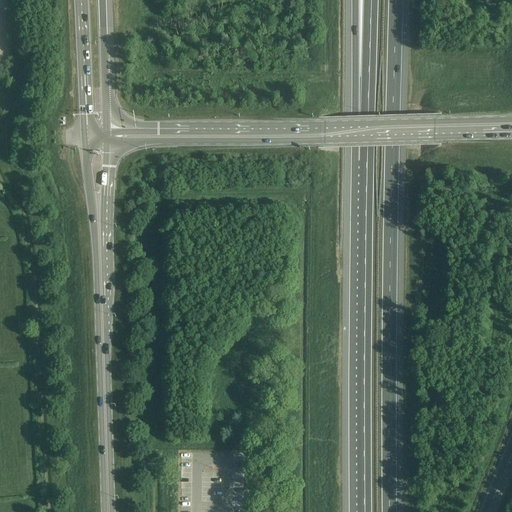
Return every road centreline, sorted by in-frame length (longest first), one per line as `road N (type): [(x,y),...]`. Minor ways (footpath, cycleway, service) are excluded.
road 1 (motorway): [(390,511),(394,0)]
road 2 (primary): [(511,121),(106,130)]
road 3 (primary): [(107,143),(511,135)]
road 4 (motorway): [(366,162),(364,511)]
road 5 (secondary): [(108,511),(100,241)]
road 6 (motorway): [(358,0),(366,162)]
road 7 (motorway): [(370,0),(366,162)]
road 8 (motorway): [(81,0),(84,137)]
road 9 (motorway): [(106,130),(102,0)]
